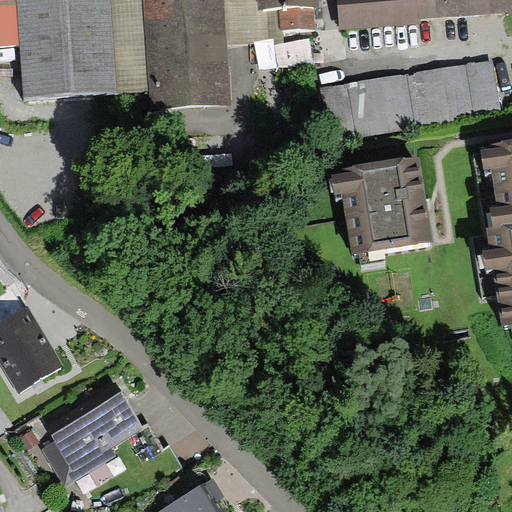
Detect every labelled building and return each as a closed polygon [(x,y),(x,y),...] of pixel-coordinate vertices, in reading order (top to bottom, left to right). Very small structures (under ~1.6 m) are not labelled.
[(0,0),(0,47),(19,47),(22,102),(146,94),(147,112),(233,107),(229,46),(283,43),(282,29),(315,27),(314,6),(317,6),(317,0),(0,0)] [(511,11),(511,0),(338,0),(341,29),(421,23),(420,18),(511,11)] [(503,113),(494,62),(334,88),(343,139),(503,113)] [(511,146),(477,152),(493,254),(481,255),(484,276),(493,275),(501,326),(510,325),(511,340),(511,146)] [(425,205),(418,162),(338,174),(339,180),(329,181),(332,197),(341,196),(350,254),(430,242),(425,205)] [(65,369),(31,312),(0,330),(0,367),(17,397),(39,384),(65,369)] [(139,431),(114,386),(76,407),(44,425),(54,442),(41,449),(61,485),(113,456),(108,448),(139,431)] [(221,499),(211,482),(160,511),(213,511),(210,506),(221,499)]
